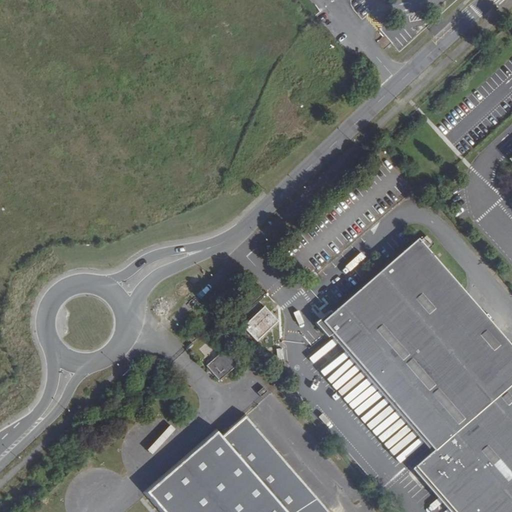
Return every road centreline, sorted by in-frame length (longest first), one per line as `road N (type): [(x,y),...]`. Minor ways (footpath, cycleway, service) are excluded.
road 1 (secondary): [(117,296),(151,267),(240,232),(491,0)]
road 2 (secondary): [(117,296),(81,283),(50,305),(47,331),(72,360)]
road 3 (secondary): [(0,456),(57,400),(72,360)]
